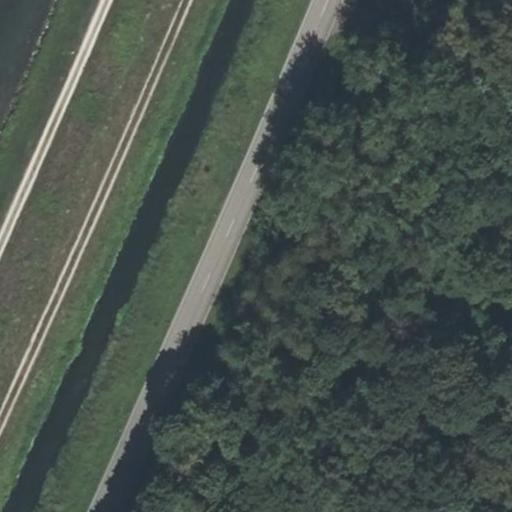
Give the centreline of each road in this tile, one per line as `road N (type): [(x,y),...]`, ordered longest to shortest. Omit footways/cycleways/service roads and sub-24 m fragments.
road 1 (tertiary): [(97,511),(328,0)]
road 2 (track): [(113,0),(0,255)]
